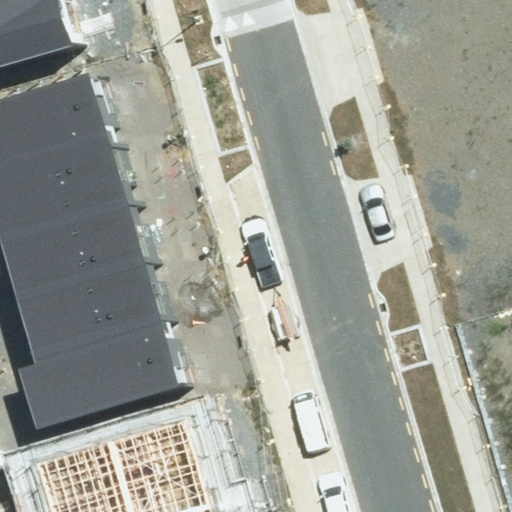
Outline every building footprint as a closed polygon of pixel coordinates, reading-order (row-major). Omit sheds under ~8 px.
[(46,0),(0,0),(0,61),(60,42),(46,0)] [(0,166),(105,135),(87,73),(0,97),(0,166)] [(0,166),(0,234),(124,198),(105,135),(0,166)] [(0,234),(18,297),(142,260),(124,198),(0,234)] [(18,297),(37,360),(161,323),(142,260),(18,297)] [(15,366),(34,429),(180,386),(161,323),(37,360),(15,366)] [(45,511),(136,511),(210,491),(189,419),(32,464),(45,511)] [(215,511),(210,491),(136,511),(215,511)]
